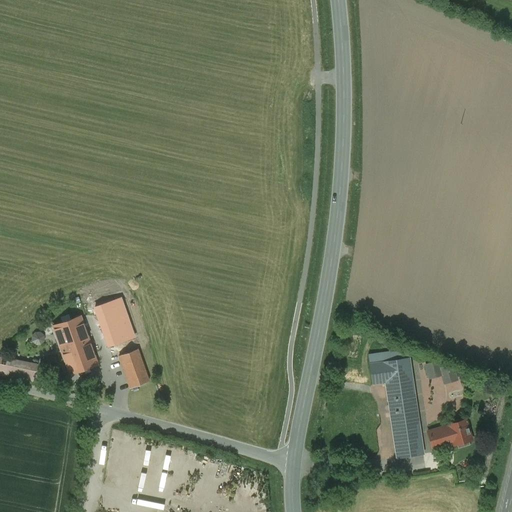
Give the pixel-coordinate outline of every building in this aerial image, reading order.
[(134,339),(124,311),(105,318),(115,346),(134,339)] [(80,317),(53,326),(61,347),(87,337),(80,317)] [(32,343),(44,343),(44,331),(32,331),(32,343)] [(87,337),(61,347),(70,373),(96,364),(87,337)] [(138,349),(118,356),(130,388),(149,381),(138,349)] [(37,364),(0,356),(0,374),(33,381),(37,364)] [(409,357),(369,362),(372,384),(386,382),(397,457),(423,454),(409,357)] [(436,360),(424,365),(429,378),(441,373),(438,367),(436,360)] [(450,362),(438,367),(441,373),(444,382),(456,377),(450,362)] [(466,420),(448,425),(453,443),(454,444),(457,443),(468,440),(471,439),(466,420)] [(448,426),(428,432),(433,449),(453,443),(448,426)]
